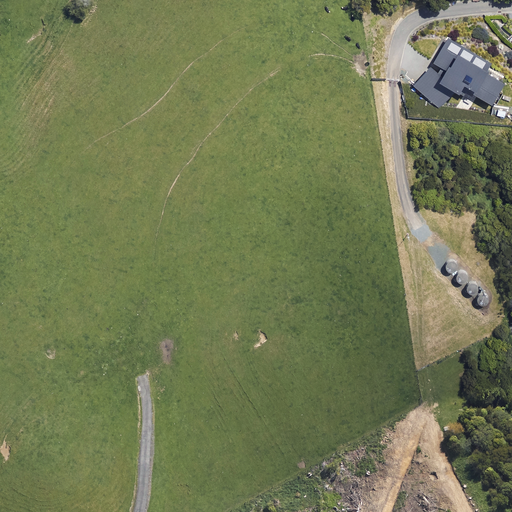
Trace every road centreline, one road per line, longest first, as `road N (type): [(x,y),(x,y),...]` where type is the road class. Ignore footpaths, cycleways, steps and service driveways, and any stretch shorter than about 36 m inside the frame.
road 1 (track): [(463,511),(423,415),(387,511)]
road 2 (track): [(139,511),(144,378)]
